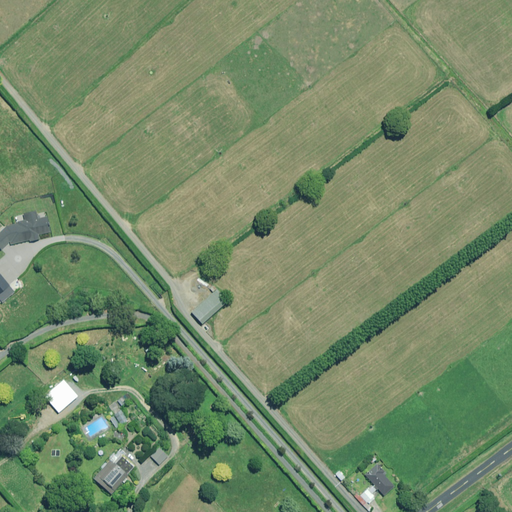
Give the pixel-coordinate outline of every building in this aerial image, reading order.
[(49,233),(45,217),(38,219),(36,211),(24,215),(25,220),(7,227),(0,232),(0,248),(1,250),(9,243),(11,245),(29,240),(29,242),(39,239),(38,236),(46,234),(49,233)] [(0,293),(10,286),(0,273),(0,293)] [(227,302),(216,290),(191,312),(202,324),(227,302)] [(51,390),(51,391),(65,407),(73,401),(59,384),(55,388),(54,387),(51,390)] [(131,400),(127,394),(117,400),(121,406),(131,400)] [(128,420),(121,411),(109,419),(116,429),(128,420)] [(127,474),(134,466),(121,456),(124,452),(119,448),(109,459),(106,463),(105,462),(100,468),(101,469),(92,479),(111,494),(121,482),(124,483),(128,478),(126,477),(127,474)] [(167,457),(159,449),(150,457),(159,465),(167,457)] [(373,498),(374,497),(371,495),(377,489),(384,496),(394,486),(384,475),(386,473),(377,464),(365,475),(374,485),(368,491),(367,490),(360,496),(367,503),(369,504),(374,499),(373,498)] [(345,477),(339,471),(335,474),(341,481),(345,477)] [(359,492),(354,487),(350,491),(355,496),(359,492)]
